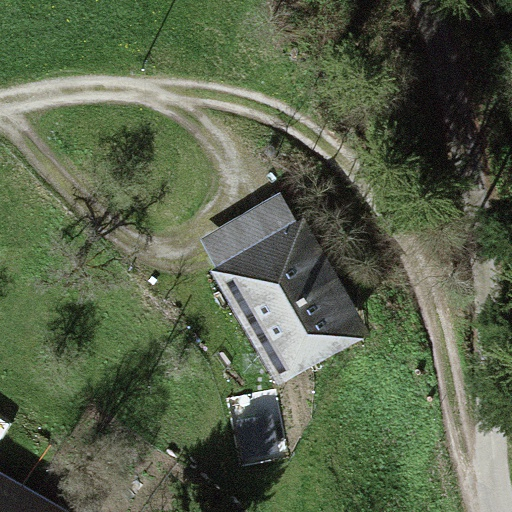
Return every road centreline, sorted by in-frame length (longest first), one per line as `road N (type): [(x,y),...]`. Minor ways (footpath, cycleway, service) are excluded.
road 1 (track): [(0,102),(101,84),(198,99),(300,135),(354,178),(395,235),(477,385)]
road 2 (unclassified): [(494,511),(443,76),(416,0)]
road 3 (track): [(198,99),(247,183),(237,203),(175,244),(140,242),(0,124)]
